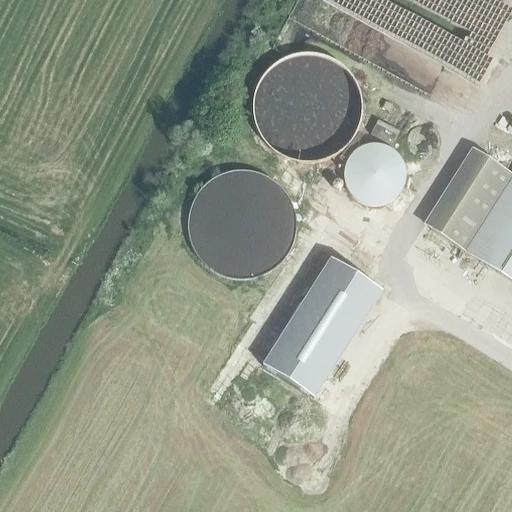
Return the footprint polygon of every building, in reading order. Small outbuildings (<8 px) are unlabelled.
[(312,170),(351,154),(362,108),(349,77),(329,72),(326,64),(315,68),(313,77),(293,86),(281,83),(269,87),(272,77),(262,81),(254,115),(272,160),(312,170)] [(422,227),(462,253),(511,176),(511,175),(471,150),(422,227)] [(511,176),(462,253),(511,285),(511,176)] [(313,401),(382,294),(329,260),(261,367),(313,401)] [(306,423),(313,410),(281,394),(278,401),(239,381),(224,410),(309,452),(320,430),(306,423)]
